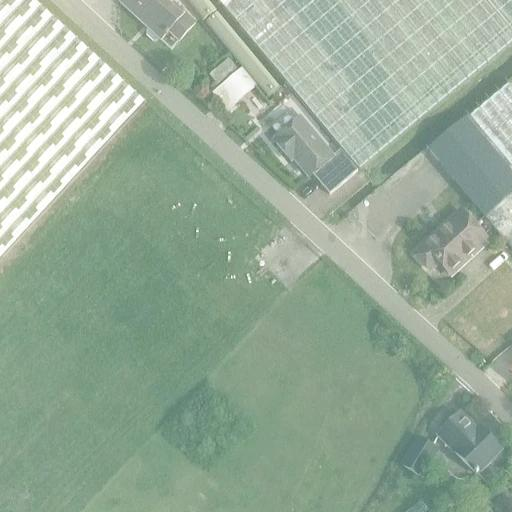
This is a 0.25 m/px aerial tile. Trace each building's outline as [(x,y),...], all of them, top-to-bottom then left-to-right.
[(0,0),(0,261),(145,105),(31,0),(0,0)] [(124,0),(121,4),(150,30),(148,33),(148,36),(155,43),(158,42),(160,40),(162,41),(170,32),(180,41),(197,24),(176,5),(173,7),(165,0),(124,0)] [(511,0),(213,0),(216,4),(358,174),(511,45),(511,0)] [(229,61),(209,77),(217,86),(237,70),(229,61)] [(242,70),(212,95),(227,113),(257,88),(242,70)] [(511,88),(509,85),(467,120),(511,174),(511,194),(483,219),(485,220),(511,253),(511,88)] [(268,112),(279,129),(304,114),(293,96),(268,112)] [(465,119),(428,151),(483,219),(511,194),(511,174),(467,120),(465,119)] [(277,141),(274,143),(290,163),(293,160),(308,179),(311,176),(320,186),(328,196),(356,173),(348,163),(339,152),(331,159),(298,120),(276,139),(277,141)] [(425,248),(423,246),(414,255),(428,271),(437,263),(449,276),(486,243),(460,213),(445,227),(447,229),(425,248)] [(489,462),(501,450),(487,435),(484,437),(460,413),(438,435),(455,452),(477,474),(481,470),(482,471),(490,463),(489,462)] [(421,476),(438,450),(419,438),(402,465),(421,476)] [(428,511),(421,503),(409,511),(428,511)]
